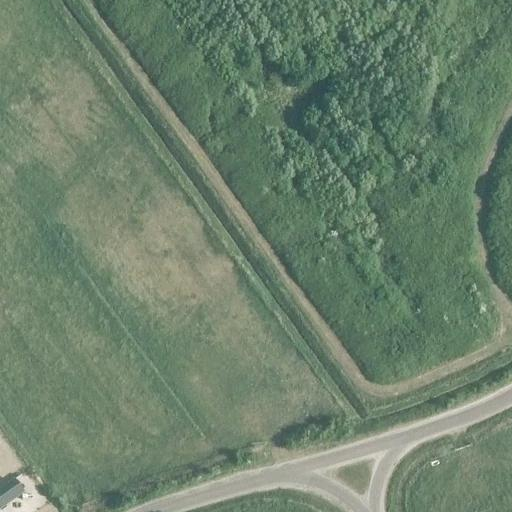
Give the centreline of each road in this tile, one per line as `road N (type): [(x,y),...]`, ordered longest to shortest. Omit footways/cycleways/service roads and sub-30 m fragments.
road 1 (track): [(511,311),(484,256),(483,201),(511,123)]
road 2 (unclassified): [(274,475),(402,439)]
